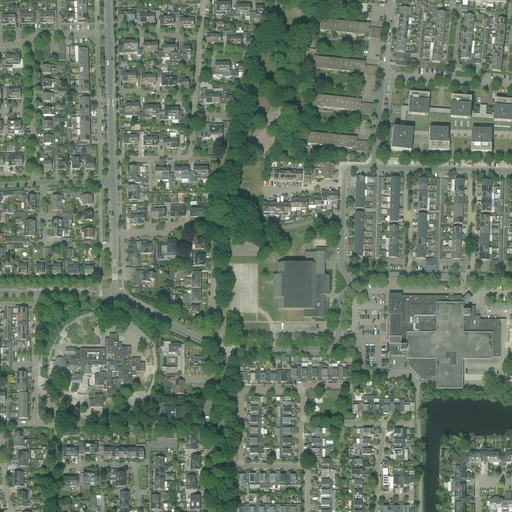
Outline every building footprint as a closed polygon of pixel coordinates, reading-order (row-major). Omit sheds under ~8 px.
[(213,15),(218,15),(223,15),(223,11),(223,3),(216,4),(216,9),(213,9),(213,15)] [(230,12),(230,3),(223,3),(223,11),(227,11),(227,15),(227,18),(230,18),(233,18),(233,12),(230,12)] [(249,5),(242,6),(243,14),(243,17),(249,17),(249,20),(253,20),(253,13),(250,13),(249,5)] [(233,18),(239,18),(239,14),(243,14),(242,6),(236,6),(236,12),(233,12),(233,18)] [(415,7),(405,6),(404,6),(405,7),(405,9),(400,8),(400,15),(412,16),(412,7),(415,7)] [(255,13),(253,13),(253,20),(259,19),(263,18),(263,15),(262,10),(262,7),(255,7),(255,13)] [(39,8),(37,8),(37,12),(37,20),(37,19),(40,19),(40,24),(47,24),(46,12),(38,12),(38,10),(39,10),(39,8)] [(170,12),(167,12),(167,17),(167,25),(174,25),(173,20),(176,19),(176,13),(176,8),(172,8),(173,13),(170,14),(170,12)] [(127,21),(127,13),(127,9),(117,10),(117,16),(120,16),(121,21),(127,21)] [(134,22),(134,21),(134,15),(137,15),(137,9),(131,9),(131,13),(127,13),(127,21),(132,21),(132,22),(134,22)] [(140,9),(137,9),(137,15),(140,15),(140,23),(147,23),(147,15),(147,12),(143,12),(140,12),(140,9)] [(444,19),(445,13),(443,13),(443,10),(438,10),(433,9),(432,18),(436,19),(444,19)] [(14,12),(8,13),(9,25),(15,25),(15,20),(18,19),(18,21),(18,12),(18,10),(14,10),(14,12)] [(51,11),(46,12),(47,24),(54,24),(53,20),(57,20),(56,11),(51,11)] [(147,23),(154,23),(154,17),(157,17),(157,11),(150,11),(151,15),(147,15),(147,23)] [(160,14),(160,11),(157,11),(157,17),(160,17),(160,26),(167,25),(167,17),(163,18),(163,14),(160,14)] [(8,13),(0,12),(0,19),(2,20),(2,25),(9,25),(8,13)] [(27,12),(18,12),(18,21),(18,19),(21,19),(21,24),(28,24),(27,12)] [(37,12),(27,12),(28,24),(34,24),(34,19),(37,19),(37,20),(37,12)] [(180,16),(180,13),(176,13),(176,19),(179,19),(180,28),(186,28),(186,19),(183,20),(183,16),(180,16)] [(475,16),(475,14),(469,13),(468,16),(466,15),(465,22),(474,23),(474,16),(475,16)] [(87,14),(77,14),(77,23),(83,23),(84,23),(84,20),(87,20),(87,14)] [(186,28),(193,27),(193,21),(196,21),(197,16),(190,16),(190,19),(186,19),(186,28)] [(505,26),(506,20),(504,19),(504,17),(499,16),(493,16),(493,19),(495,19),(494,25),(505,26)] [(321,20),(320,31),(368,35),(367,38),(380,39),(381,29),(369,28),(370,24),(321,20)] [(207,32),(207,29),(204,29),(204,35),(207,35),(207,44),(214,43),(214,35),(210,35),(210,32),(207,32)] [(214,43),(221,43),(220,38),(223,37),(223,31),(223,29),(217,29),(217,35),(214,35),(214,43)] [(227,34),(227,31),(223,31),(223,37),(226,37),(227,46),(233,46),(233,34),(227,34)] [(236,34),(235,33),(234,34),(233,34),(233,46),(240,46),(240,40),(243,40),(243,34),(236,34)] [(247,36),(247,34),(243,34),(243,40),(246,40),(246,48),(253,48),(253,40),(250,40),(249,36),(247,36)] [(322,40),(320,62),(345,64),(344,67),(369,70),(371,49),(350,47),(350,43),(322,40)] [(121,54),(131,53),(130,42),(124,42),(124,48),(121,48),(121,54)] [(137,50),(137,42),(130,42),(131,53),(137,53),(137,56),(141,56),(140,50),(137,50)] [(141,56),(147,56),(147,52),(150,52),(150,44),(143,44),(143,50),(140,50),(141,56)] [(157,52),(157,44),(150,44),(150,52),(154,52),(154,55),(157,55),(157,58),(160,58),(160,52),(157,52)] [(163,52),(160,52),(160,58),(167,58),(170,58),(170,54),(170,46),(163,46),(163,52)] [(177,46),(170,46),(170,54),(170,58),(174,58),(177,57),(177,60),(180,60),(180,53),(177,53),(177,46)] [(85,50),(85,47),(78,47),(78,50),(78,56),(88,56),(88,50),(85,50)] [(193,51),(190,51),(190,47),(183,48),(183,53),(180,53),(180,60),(181,60),(186,60),(186,56),(190,56),(193,57),(194,51),(193,51)] [(462,53),(461,59),(463,60),(463,63),(468,63),(474,64),(475,61),(473,60),(474,54),(470,54),(462,53)] [(12,68),(12,56),(5,57),(5,62),(3,62),(2,62),(3,69),(12,68)] [(19,60),(19,56),(12,56),(12,68),(22,68),(22,60),(19,60)] [(212,76),(217,76),(222,75),(222,64),(215,64),(215,70),(212,70),(212,76)] [(229,64),(222,64),(222,75),(222,77),(232,77),(232,71),(229,71),(229,64)] [(235,71),(232,71),(232,77),(238,77),(238,73),(242,73),(245,73),(247,68),(242,68),(242,65),(235,65),(235,71)] [(42,75),(47,74),(50,74),(50,70),(53,70),(53,66),(42,67),(42,75)] [(122,82),(129,82),(129,73),(129,70),(128,70),(128,74),(125,74),(125,70),(119,70),(119,77),(122,76),(122,82)] [(129,73),(129,82),(136,82),(136,76),(139,76),(138,70),(132,70),(129,70),(129,73)] [(142,84),(149,84),(148,76),(148,74),(145,74),(145,70),(142,70),(138,70),(139,76),(142,76),(142,84)] [(149,84),(155,84),(155,78),(158,78),(158,72),(158,70),(153,70),(152,71),(152,76),(148,76),(149,84)] [(162,75),(162,72),(158,72),(158,78),(161,78),(161,87),(168,86),(168,75),(162,75)] [(173,74),(168,75),(168,78),(168,86),(175,86),(175,83),(178,83),(178,80),(178,74),(178,72),(173,72),(173,74)] [(181,76),(181,74),(178,74),(178,80),(181,80),(181,89),(188,89),(188,81),(185,81),(184,76),(181,76)] [(43,89),(48,88),(51,88),(51,84),(53,84),(53,80),(42,81),(43,89)] [(228,85),(222,85),(222,89),(222,92),(223,98),(226,98),(226,105),(233,105),(233,97),(229,97),(229,93),(229,92),(227,92),(226,89),(228,87),(228,85)] [(9,87),(3,87),(4,94),(6,94),(6,96),(7,99),(13,99),(13,90),(9,90),(9,87)] [(17,90),(13,90),(13,99),(20,99),(20,95),(23,95),(23,87),(18,87),(17,87),(17,90)] [(89,93),(88,87),(79,87),(76,87),(77,96),(79,96),(86,96),(86,93),(89,93)] [(203,95),(200,95),(200,100),(203,100),(203,98),(206,98),(206,104),(213,104),(213,95),(213,92),(206,92),(206,89),(203,89),(203,95)] [(213,95),(213,104),(220,104),(220,98),(223,98),(222,92),(213,92),(213,95)] [(429,94),(426,94),(409,93),(408,107),(407,115),(427,117),(428,109),(429,94)] [(53,94),(43,94),(43,103),(48,102),(50,102),(53,102),(53,98),(53,94)] [(86,99),(86,96),(79,96),(79,99),(79,105),(89,105),(89,99),(86,99)] [(471,120),(471,112),(472,98),(452,96),(451,110),(451,119),(471,120)] [(511,123),(511,100),(496,99),(495,114),(494,122),(511,123)] [(316,103),(313,125),(338,127),(337,131),(363,134),(365,112),(343,109),(344,106),(316,103)] [(132,116),(132,104),(125,105),(125,111),(122,111),(122,116),(129,116),(132,116)] [(139,113),(139,104),(132,104),(132,116),(136,116),(139,116),(139,119),(142,119),(142,113),(139,113)] [(159,112),(158,106),(152,107),(152,115),(152,117),(155,117),(155,118),(158,118),(158,121),(162,121),(162,115),(162,112),(159,112)] [(467,138),(472,138),(472,130),(492,131),(492,138),(494,138),(494,136),(497,136),(497,139),(501,139),(501,137),(504,137),(504,139),(508,139),(508,137),(510,137),(510,139),(511,138),(511,123),(494,122),(495,114),(492,113),(492,115),(486,115),(486,113),(487,106),(480,106),(480,112),(480,113),(479,114),(473,114),(473,112),(471,112),(471,120),(451,119),(451,110),(428,109),(427,117),(407,115),(408,107),(402,107),(399,129),(413,130),(412,136),(429,137),(429,129),(449,130),(449,137),(451,137),(451,135),(454,135),(454,137),(458,137),(458,135),(460,135),(460,138),(464,138),(464,136),(467,136),(467,138)] [(142,119),(148,118),(148,115),(152,115),(152,107),(145,107),(145,113),(142,113),(142,119)] [(162,121),(168,121),(168,117),(171,117),(171,109),(164,109),(165,115),(162,115),(162,121)] [(178,112),(178,109),(171,109),(171,117),(171,121),(178,121),(178,123),(181,123),(181,117),(182,117),(182,112),(178,112)] [(5,128),(4,128),(5,135),(11,135),(14,134),(14,131),(14,122),(7,122),(7,126),(7,128),(5,128)] [(21,122),(14,122),(14,131),(14,134),(18,134),(19,134),(24,134),(24,126),(21,126),(21,122)] [(48,122),(43,123),(44,131),(49,130),(51,130),(54,130),(54,123),(54,122),(53,122),(51,122),(48,122)] [(201,138),(206,138),(209,138),(209,135),(218,135),(223,135),(222,129),(226,129),(226,122),(222,122),(222,126),(216,126),(216,127),(215,127),(214,126),(213,126),(212,127),(209,127),(209,124),(201,124),(201,131),(203,131),(203,138),(201,138)] [(410,152),(412,136),(413,130),(399,129),(393,128),(390,150),(410,152)] [(448,151),(449,137),(449,130),(429,129),(429,137),(428,151),(448,151)] [(124,130),(120,130),(121,136),(124,136),(124,144),(131,144),(130,136),(127,136),(127,132),(124,133),(124,130)] [(472,130),(472,138),(472,152),(492,153),(492,138),(492,131),(472,130)] [(137,145),(137,144),(137,138),(140,138),(140,132),(130,132),(130,136),(131,144),(134,144),(134,145),(137,145)] [(144,135),(144,132),(140,132),(140,138),(143,138),(143,147),(150,147),(150,138),(147,138),(147,135),(144,135)] [(368,156),(369,142),(357,141),(358,137),(308,133),(307,145),(352,149),(352,151),(365,152),(365,156),(368,156)] [(150,147),(157,146),(157,141),(160,141),(160,134),(150,135),(150,138),(150,147)] [(163,137),(163,134),(160,134),(160,141),(163,141),(163,149),(170,149),(170,140),(166,141),(166,137),(163,137)] [(170,137),(170,140),(170,149),(177,149),(177,143),(183,143),(183,135),(179,135),(179,137),(170,137)] [(51,136),(44,137),(44,141),(43,141),(43,144),(44,144),(44,145),(50,145),(50,147),(54,147),(56,147),(56,143),(54,143),(53,136),(51,136)] [(78,145),(81,145),(86,145),(86,142),(90,142),(90,136),(80,136),(80,140),(78,140),(78,145)] [(47,156),(43,156),(43,158),(43,160),(43,161),(43,170),(44,170),(44,172),(47,172),(47,170),(51,170),(51,169),(54,168),(54,162),(54,158),(54,147),(50,147),(46,147),(46,151),(51,151),(51,162),(47,162),(47,159),(47,156)] [(56,147),(54,147),(54,158),(58,158),(58,162),(58,165),(58,170),(66,170),(66,165),(66,163),(62,163),(62,159),(60,159),(60,158),(58,158),(58,156),(58,147),(56,147)] [(15,154),(5,154),(6,161),(8,161),(8,163),(9,166),(15,166),(15,154)] [(20,154),(15,154),(15,166),(22,166),(22,162),(25,162),(27,162),(26,154),(25,154),(20,154)] [(86,159),(86,161),(86,165),(86,170),(94,169),(94,158),(86,159)] [(128,174),(139,174),(139,168),(142,167),(142,164),(136,164),(136,167),(128,167),(128,174)] [(171,183),(175,183),(175,180),(181,180),(181,168),(174,169),(174,177),(171,177),(171,183)] [(191,183),(191,176),(188,176),(188,168),(181,168),(181,180),(181,183),(188,183),(191,183)] [(194,176),(191,176),(191,183),(194,183),(197,183),(197,179),(201,179),(200,168),(193,168),(194,175),(194,176)] [(210,176),(208,176),(207,168),(200,168),(201,179),(207,179),(208,185),(211,185),(210,176)] [(152,184),(155,184),(155,181),(162,180),(161,169),(154,169),(155,177),(152,177),(152,184)] [(169,177),(168,169),(161,169),(162,180),(168,180),(168,183),(171,183),(171,177),(169,177)] [(279,182),(279,172),(279,169),(271,169),(270,178),(274,179),(274,181),(279,182)] [(139,181),(139,174),(128,174),(128,181),(136,181),(136,184),(142,184),(142,181),(139,181)] [(128,194),(140,194),(140,187),(143,187),(142,184),(136,184),(136,187),(128,187),(128,194)] [(83,197),(83,193),(72,193),(72,194),(72,198),(80,198),(80,201),(83,201),(83,206),(87,206),(92,206),(92,196),(83,197)] [(197,217),(197,206),(197,202),(190,202),(190,203),(187,203),(187,209),(190,209),(190,217),(197,217)] [(197,217),(204,217),(204,209),(207,209),(207,202),(203,202),(203,206),(197,206),(197,217)] [(158,218),(165,218),(165,210),(168,210),(167,203),(164,203),(164,207),(158,207),(158,218)] [(171,206),(171,203),(167,203),(168,210),(170,210),(171,218),(178,218),(177,206),(171,206)] [(178,218),(185,217),(184,209),(187,209),(187,203),(184,203),(184,206),(177,206),(178,218)] [(151,207),(151,204),(148,204),(148,210),(151,210),(151,218),(158,218),(158,207),(151,207)] [(0,209),(0,222),(2,223),(2,219),(5,219),(5,214),(14,214),(14,213),(14,210),(2,210),(0,209)] [(130,213),(130,210),(127,210),(127,217),(130,217),(130,225),(137,225),(137,213),(130,213)] [(137,225),(144,224),(144,216),(147,216),(147,210),(144,210),(144,213),(137,213),(137,225)] [(81,221),(92,221),(92,213),(81,213),(81,221)] [(52,221),(51,230),(62,230),(62,226),(63,226),(63,221),(72,221),(72,217),(63,217),(59,217),(59,221),(56,221),(52,221)] [(51,230),(51,238),(53,238),(62,238),(62,232),(64,232),(64,230),(62,230),(51,230)] [(81,230),(80,230),(80,234),(81,234),(84,234),(84,239),(84,243),(86,243),(90,243),(90,239),(93,239),(92,230),(87,230),(81,230)] [(192,241),(192,245),(195,245),(195,250),(199,250),(204,250),(204,241),(201,241),(201,240),(201,236),(192,236),(192,241)] [(176,253),(176,246),(176,241),(167,241),(167,247),(162,247),(162,244),(157,244),(157,260),(162,260),(162,256),(168,256),(168,254),(176,253)] [(140,251),(139,242),(129,242),(129,243),(128,243),(128,245),(129,245),(129,246),(128,246),(128,260),(130,260),(131,266),(139,266),(139,257),(137,257),(137,251),(140,251)] [(144,245),(144,242),(139,242),(140,251),(141,251),(141,254),(151,254),(151,245),(144,245)] [(305,253),(305,264),(315,264),(315,276),(324,276),(324,270),(324,264),(324,262),(328,262),(328,260),(328,249),(315,249),(315,251),(315,253),(305,253)] [(204,266),(204,257),(197,257),(197,253),(192,253),(192,263),(195,263),(195,266),(204,266)] [(27,271),(27,266),(27,261),(22,261),(22,265),(18,265),(18,269),(18,274),(26,274),(26,271),(27,271)] [(44,266),(44,261),(39,261),(39,265),(35,265),(35,274),(43,274),(43,271),(44,271),(44,266)] [(61,271),(61,266),(61,261),(56,261),(56,265),(52,265),(52,275),(60,275),(60,271),(61,271)] [(13,266),(13,262),(0,262),(0,266),(0,265),(0,273),(0,274),(0,269),(3,269),(3,266),(13,266)] [(78,275),(78,264),(73,264),(73,263),(70,263),(70,262),(66,262),(66,266),(67,266),(67,267),(67,270),(67,275),(78,275)] [(93,275),(93,263),(84,263),(84,275),(93,275)] [(273,298),(273,299),(277,299),(277,310),(278,310),(281,311),(283,311),(284,311),(285,311),(303,311),(303,318),(308,318),(309,318),(311,318),(311,320),(312,320),(312,321),(313,321),(314,321),(315,321),(315,320),(315,318),(324,318),(324,298),(324,295),(329,295),(329,292),(329,287),(328,287),(328,286),(328,276),(324,276),(315,276),(315,264),(305,264),(299,264),(277,264),(277,265),(278,265),(278,276),(273,276),(273,287),(273,298)] [(154,280),(154,274),(143,273),(144,272),(135,271),(134,278),(133,277),(133,279),(134,279),(134,282),(135,282),(135,286),(145,287),(145,283),(149,283),(149,280),(154,280)] [(200,283),(200,278),(200,273),(195,273),(191,273),(191,278),(191,280),(187,280),(184,280),(184,283),(200,283)] [(389,343),(389,344),(389,356),(399,357),(400,357),(403,357),(404,357),(405,357),(409,357),(409,363),(409,367),(410,369),(417,375),(419,377),(419,378),(419,383),(427,384),(438,384),(438,385),(438,387),(459,387),(459,386),(459,381),(459,377),(459,360),(459,357),(464,357),(467,357),(468,357),(497,357),(499,357),(499,327),(499,321),(499,320),(487,320),(485,320),(484,320),(483,320),(480,320),(479,320),(479,317),(475,317),(475,308),(475,307),(464,307),(467,304),(466,304),(464,302),(463,300),(463,299),(460,296),(456,296),(456,297),(434,297),(408,296),(404,296),(400,296),(390,296),(389,296),(389,297),(389,314),(389,340),(389,341),(389,343)] [(191,313),(192,313),(192,314),(192,315),(194,315),(195,314),(195,313),(198,313),(198,307),(193,307),(187,307),(187,310),(191,311),(191,313)] [(135,376),(136,372),(144,373),(144,364),(140,364),(140,360),(129,360),(129,356),(130,356),(130,348),(122,348),(122,344),(117,344),(117,340),(117,335),(109,335),(109,339),(103,339),(103,340),(105,340),(105,350),(101,350),(80,350),(80,351),(74,351),(74,349),(68,349),(65,349),(65,357),(64,357),(64,359),(55,358),(55,362),(55,368),(67,368),(72,372),(72,385),(78,385),(78,384),(81,384),(81,376),(83,376),(83,375),(91,375),(91,372),(91,366),(107,366),(107,374),(99,374),(99,378),(95,378),(95,386),(103,386),(103,390),(107,390),(107,399),(115,399),(115,395),(120,395),(120,384),(123,384),(123,385),(132,385),(132,376),(135,376)] [(164,347),(164,349),(168,349),(168,354),(175,354),(175,356),(177,356),(177,350),(180,350),(180,352),(180,355),(180,365),(184,365),(184,356),(184,352),(184,345),(180,345),(180,344),(170,344),(171,342),(164,342),(164,347)] [(202,360),(202,357),(198,357),(198,358),(194,358),(194,364),(189,364),(189,371),(202,372),(202,367),(206,367),(206,360),(202,360)] [(311,367),(311,378),(317,378),(318,378),(318,381),(322,381),(322,378),(322,365),(318,365),(318,367),(311,367)] [(324,365),(322,365),(322,378),(329,378),(329,381),(331,381),(332,381),(332,367),(328,367),(326,367),(324,365)] [(291,367),(291,371),(291,378),(291,386),(291,378),(298,378),(298,381),(301,381),(301,367),(291,367)] [(301,367),(301,381),(301,378),(306,378),(308,378),(308,381),(311,381),(311,367),(301,367)] [(342,367),(332,367),(332,381),(332,379),(339,379),(339,382),(342,382),(342,379),(342,367)] [(353,367),(342,367),(342,379),(349,379),(349,382),(353,382),(353,367)] [(242,371),(242,368),(239,368),(239,371),(239,382),(245,382),(245,381),(247,381),(247,385),(250,385),(250,382),(250,371),(242,371)] [(253,371),(253,368),(250,368),(250,371),(250,382),(256,382),(255,382),(255,380),(260,380),(260,371),(253,371)] [(263,371),(263,368),(260,368),(260,371),(260,380),(260,382),(266,383),(266,382),(265,382),(265,380),(267,380),(268,381),(270,381),(270,380),(270,371),(263,371)] [(270,371),(270,380),(270,381),(270,383),(277,383),(277,386),(280,386),(280,371),(270,371)] [(291,386),(291,378),(291,371),(280,371),(280,386),(281,386),(281,383),(288,383),(288,386),(291,386)] [(465,386),(482,386),(482,373),(465,373),(465,386)] [(183,394),(183,389),(184,389),(184,381),(178,381),(174,381),(174,394),(183,394)] [(383,400),(383,414),(390,414),(390,417),(393,417),(394,417),(393,417),(393,414),(394,403),(394,400),(394,394),(389,394),(389,400),(388,400),(384,400),(383,400)] [(102,408),(102,395),(94,395),(94,400),(89,400),(89,408),(102,408)] [(261,408),(261,403),(261,398),(250,398),(249,404),(252,404),(252,408),(249,408),(261,408)] [(277,408),(279,408),(291,408),(294,408),(294,405),(291,405),(291,403),(291,398),(279,398),(279,403),(279,405),(278,405),(277,407),(277,408)] [(373,417),(373,414),(373,403),(373,400),(363,400),(363,403),(363,412),(363,414),(369,414),(368,414),(368,412),(369,412),(369,417),(373,417)] [(383,414),(383,400),(378,400),(378,403),(373,403),(373,414),(380,414),(380,417),(383,417),(383,414)] [(404,417),(404,414),(404,403),(404,401),(399,401),(399,403),(394,403),(393,414),(400,414),(400,417),(404,417)] [(363,412),(363,403),(352,403),(352,414),(358,414),(358,412),(363,412)] [(414,417),(414,403),(404,403),(404,414),(411,414),(411,417),(414,417)] [(185,420),(185,408),(180,408),(173,407),(173,404),(156,404),(156,412),(155,412),(155,423),(168,423),(168,420),(185,420)] [(260,418),(261,408),(249,408),(249,414),(252,414),(252,418),(249,418),(260,418)] [(291,414),(291,408),(279,408),(279,418),(290,419),(290,418),(288,418),(288,414),(291,414)] [(260,429),(260,418),(249,418),(249,424),(252,424),(252,425),(246,425),(246,428),(249,429),(260,429)] [(290,424),(290,419),(279,418),(279,429),(288,429),(288,424),(290,424)] [(260,439),(260,429),(249,429),(249,436),(246,436),(246,439),(249,439),(260,439)] [(276,429),(276,434),(279,434),(279,439),(288,439),(288,435),(290,435),(290,429),(288,429),(279,429),(276,429)] [(322,439),(322,434),(322,429),(311,429),(311,435),(311,434),(313,434),(313,439),(311,439),(322,439)] [(359,434),(359,440),(370,440),(373,440),(373,436),(370,436),(370,435),(370,429),(359,429),(359,434)] [(404,440),(406,440),(406,430),(393,429),(393,437),(390,437),(390,440),(393,440),(404,440)] [(13,430),(13,434),(14,434),(14,440),(23,440),(23,437),(23,434),(25,434),(25,430),(13,430)] [(197,437),(197,433),(185,433),(185,436),(187,436),(187,444),(196,444),(196,437),(197,437)] [(260,439),(249,439),(249,445),(249,446),(246,446),(246,449),(249,449),(260,449),(260,439)] [(290,445),(290,439),(288,439),(279,439),(279,449),(290,449),(293,449),(293,446),(288,446),(288,445),(290,445)] [(322,450),(322,439),(311,439),(311,446),(308,446),(308,450),(308,449),(311,449),(322,450)] [(26,450),(26,444),(23,444),(23,440),(14,440),(14,447),(17,447),(17,450),(26,450)] [(355,446),(355,450),(368,450),(368,445),(370,445),(370,440),(359,440),(359,445),(358,445),(355,447),(355,446)] [(404,450),(404,440),(393,440),(393,446),(395,446),(395,447),(390,447),(390,450),(393,450),(404,450)] [(60,455),(60,459),(63,459),(63,458),(70,458),(70,448),(66,448),(66,445),(66,444),(65,443),(65,442),(64,442),(63,443),(62,444),(62,445),(60,445),(60,451),(60,452),(60,455)] [(80,455),(80,442),(78,442),(78,445),(74,445),(74,448),(70,448),(70,458),(77,458),(77,455),(80,455)] [(90,454),(90,444),(83,444),(83,442),(80,442),(80,455),(83,455),(83,454),(90,454)] [(90,444),(90,454),(97,454),(97,455),(100,455),(100,447),(100,446),(100,443),(97,443),(97,444),(94,444),(90,444)] [(196,450),(196,444),(187,444),(186,450),(185,450),(185,453),(187,454),(197,454),(197,450),(196,450)] [(111,458),(111,459),(113,459),(113,458),(115,458),(119,458),(119,449),(119,445),(111,445),(111,449),(111,458)] [(145,449),(145,445),(135,445),(135,449),(135,458),(135,459),(137,459),(137,458),(143,458),(143,449),(145,449)] [(100,447),(100,455),(103,455),(103,459),(105,459),(105,458),(111,458),(111,449),(103,449),(103,447),(103,446),(100,446),(100,447)] [(119,458),(119,459),(121,459),(121,458),(127,458),(127,449),(127,447),(124,447),(123,449),(119,449),(119,458)] [(135,458),(135,449),(127,449),(127,458),(127,459),(129,459),(129,458),(135,458)] [(246,459),(260,460),(260,454),(263,454),(263,449),(260,449),(249,449),(249,454),(249,456),(246,456),(246,459)] [(293,460),(293,456),(290,456),(290,449),(279,449),(279,460),(293,460)] [(322,460),(322,450),(311,449),(311,456),(308,456),(308,460),(321,460),(322,460)] [(484,462),(484,449),(481,449),(481,453),(476,453),(476,452),(475,452),(475,463),(481,463),(481,462),(484,462)] [(493,463),(493,452),(493,449),(484,449),(484,462),(487,462),(487,463),(493,463)] [(502,454),(502,467),(505,467),(505,463),(511,463),(511,452),(511,449),(505,449),(505,453),(505,454),(502,454)] [(17,450),(17,454),(18,454),(18,455),(18,460),(27,460),(30,460),(30,453),(29,453),(29,450),(26,450),(17,450)] [(355,450),(355,454),(356,455),(359,455),(359,460),(362,460),(368,460),(368,456),(370,456),(370,450),(368,450),(355,450)] [(390,457),(390,461),(395,461),(404,461),(404,453),(404,450),(393,450),(393,457),(390,457)] [(467,465),(469,463),(475,463),(475,452),(474,452),(474,453),(469,453),(469,454),(465,454),(461,459),(467,465)] [(494,453),(494,452),(493,452),(493,463),(499,463),(499,467),(502,467),(502,454),(500,454),(500,453),(494,453)] [(186,459),(186,464),(200,464),(200,457),(197,457),(197,454),(187,454),(187,459),(186,459)] [(163,466),(163,458),(155,458),(155,464),(153,464),(153,466),(155,466),(163,466)] [(454,473),(465,473),(465,468),(467,465),(461,459),(456,464),(456,467),(455,467),(455,472),(454,472),(454,473)] [(17,467),(17,470),(26,470),(29,470),(29,467),(27,467),(27,465),(27,460),(18,460),(18,467),(17,467)] [(332,470),(332,460),(322,460),(321,460),(321,466),(323,466),(323,467),(318,467),(318,470),(321,470),(332,470)] [(350,470),(362,470),(360,470),(360,466),(362,466),(362,460),(359,460),(351,460),(351,470),(350,470)] [(187,473),(197,474),(197,471),(200,471),(200,464),(186,464),(186,467),(187,467),(187,473)] [(153,472),(153,474),(155,474),(163,474),(163,472),(166,472),(166,466),(163,466),(155,466),(155,472),(153,472)] [(382,477),(382,486),(388,486),(388,484),(389,484),(389,485),(389,489),(393,489),(393,486),(393,477),(387,477),(387,469),(382,469),(382,476),(385,476),(385,477),(382,477)] [(14,473),(14,480),(23,480),(24,479),(24,477),(23,477),(23,476),(26,476),(26,470),(17,470),(17,473),(14,473)] [(124,480),(124,473),(122,473),(122,470),(112,470),(112,476),(115,476),(115,480),(124,480)] [(321,470),(321,477),(318,477),(318,480),(321,480),(332,480),(334,480),(335,470),(332,470),(321,470)] [(351,476),(351,481),(362,481),(365,481),(365,480),(364,480),(364,478),(365,478),(365,477),(362,477),(362,474),(363,474),(363,473),(362,473),(362,470),(350,470),(350,476),(351,476)] [(249,486),(249,475),(249,472),(246,472),(246,475),(238,475),(238,486),(243,486),(243,489),(246,489),(246,493),(246,495),(249,495),(249,486)] [(259,475),(259,472),(256,472),(256,475),(249,475),(249,486),(259,486),(259,475)] [(259,475),(259,486),(265,486),(265,488),(268,488),(269,488),(269,486),(270,475),(270,472),(269,472),(267,472),(266,475),(265,475),(259,475)] [(269,486),(269,488),(272,488),(272,486),(280,486),(280,475),(280,472),(277,472),(277,475),(275,475),(270,475),(269,486)] [(290,472),(287,472),(287,477),(285,477),(285,475),(286,475),(280,475),(280,486),(290,486),(290,475),(290,472)] [(300,486),(300,472),(297,472),(297,477),(295,477),(295,475),(296,475),(290,475),(290,486),(300,486)] [(393,475),(393,477),(393,486),(400,486),(400,489),(403,489),(403,486),(403,475),(403,472),(402,472),(393,472),(393,475)] [(197,477),(197,474),(187,473),(184,473),(184,477),(186,477),(186,483),(195,484),(195,477),(197,477)] [(450,478),(448,482),(451,482),(464,482),(464,480),(465,480),(465,473),(454,473),(454,475),(455,475),(455,479),(453,479),(450,478)] [(80,476),(80,486),(90,486),(90,483),(90,474),(83,474),(83,477),(80,476)] [(100,486),(100,482),(100,477),(97,477),(97,474),(90,474),(90,483),(94,483),(94,486),(100,486)] [(163,482),(163,474),(155,474),(154,480),(153,480),(153,482),(154,482),(163,482)] [(413,484),(413,475),(403,475),(403,486),(409,486),(409,484),(413,484)] [(60,476),(60,489),(63,489),(63,487),(66,487),(70,487),(70,478),(63,478),(63,476),(60,476)] [(70,478),(70,487),(74,487),(77,487),(77,489),(80,489),(80,486),(80,476),(77,476),(77,478),(70,478)] [(26,490),(26,484),(23,484),(23,480),(14,480),(14,487),(16,487),(16,490),(26,490)] [(111,486),(111,490),(113,490),(118,490),(126,490),(126,487),(124,487),(124,480),(115,480),(115,484),(115,486),(111,486)] [(332,491),(332,480),(321,480),(321,486),(323,486),(323,491),(332,491)] [(348,485),(348,491),(351,491),(362,491),(365,491),(365,487),(363,488),(363,486),(362,486),(362,484),(362,483),(362,481),(351,481),(351,485),(348,485)] [(153,488),(153,493),(162,493),(162,491),(163,491),(163,488),(167,488),(167,482),(163,482),(154,482),(154,488),(153,488)] [(451,491),(454,491),(465,491),(465,485),(464,485),(464,482),(451,482),(451,491)] [(195,490),(195,484),(186,483),(186,490),(184,490),(184,494),(187,494),(187,493),(197,493),(197,490),(195,490)] [(16,490),(16,494),(18,494),(18,500),(27,500),(29,500),(29,490),(26,490),(16,490)] [(130,495),(130,493),(126,493),(126,490),(118,490),(118,493),(119,493),(119,501),(130,501),(128,501),(128,495),(130,495)] [(317,498),(317,501),(321,501),(332,501),(332,500),(332,491),(323,491),(321,491),(321,497),(321,498),(317,498)] [(365,501),(365,498),(362,498),(362,491),(351,491),(351,501),(362,501),(365,501)] [(452,500),(456,500),(469,500),(469,497),(465,497),(465,491),(454,491),(454,493),(455,493),(455,498),(453,498),(452,498),(452,500)] [(162,500),(162,493),(153,493),(153,496),(150,496),(150,503),(160,503),(160,500),(162,500)] [(199,504),(199,497),(197,497),(197,493),(187,493),(187,494),(187,500),(190,500),(190,504),(199,504)] [(249,505),(248,511),(258,511),(259,505),(259,498),(258,498),(259,496),(256,496),(256,498),(256,505),(249,505)] [(30,510),(30,504),(27,504),(27,500),(18,500),(18,507),(20,507),(20,510),(30,510)] [(469,504),(469,500),(456,500),(452,500),(452,503),(455,503),(455,508),(454,508),(454,509),(465,509),(465,504),(469,504)] [(332,511),(332,501),(321,501),(321,507),(323,507),(323,508),(318,508),(318,511),(321,511),(332,511)] [(351,501),(350,511),(362,511),(363,511),(365,511),(365,508),(363,508),(362,508),(362,507),(362,501),(351,501)] [(162,511),(163,503),(160,503),(150,503),(150,510),(153,510),(153,511),(162,511)]
